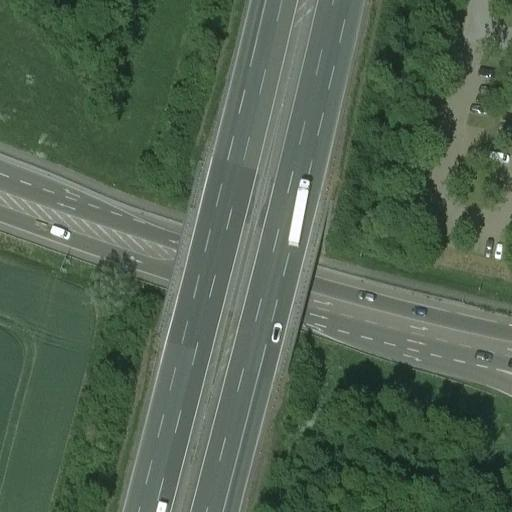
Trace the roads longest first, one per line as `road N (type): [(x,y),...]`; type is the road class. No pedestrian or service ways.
road 1 (primary): [(456,332),(250,278),(0,193)]
road 2 (motorway): [(256,116),(155,511)]
road 3 (motorway): [(251,354),(336,0)]
road 4 (motorway): [(210,511),(251,354)]
road 5 (motorway): [(236,511),(259,424),(251,354)]
